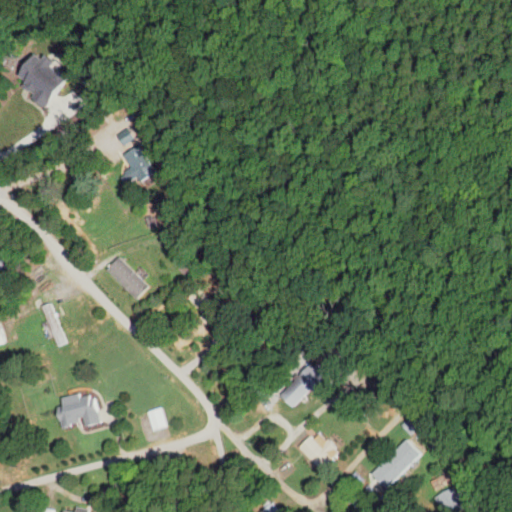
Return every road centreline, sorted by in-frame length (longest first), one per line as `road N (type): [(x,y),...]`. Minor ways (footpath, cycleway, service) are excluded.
road 1 (residential): [(0,196),(33,219),(219,423),(325,511)]
road 2 (residential): [(0,489),(178,442),(219,423)]
